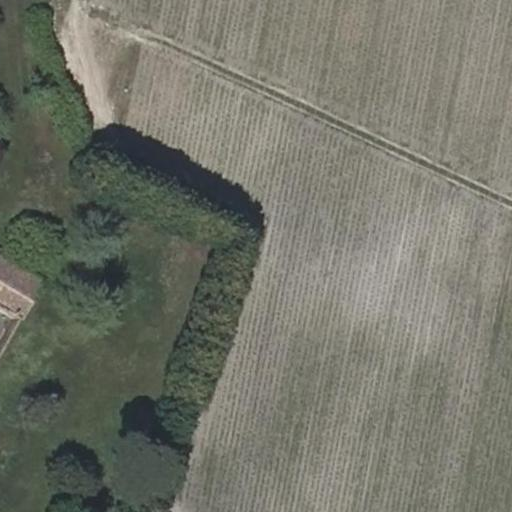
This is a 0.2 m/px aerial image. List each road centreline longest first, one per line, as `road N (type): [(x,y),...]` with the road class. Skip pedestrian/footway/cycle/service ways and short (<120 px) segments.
road 1 (track): [(162,511),(256,245),(240,207),(99,148),(57,21),(65,0)]
road 2 (track): [(511,202),(69,0)]
